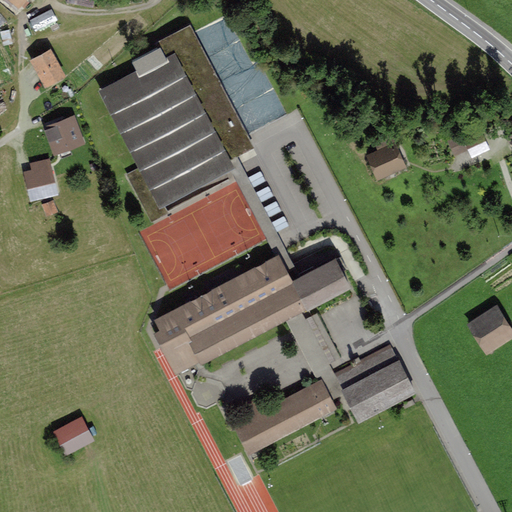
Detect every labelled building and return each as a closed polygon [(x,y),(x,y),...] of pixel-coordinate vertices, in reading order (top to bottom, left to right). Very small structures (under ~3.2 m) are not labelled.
[(36,29),(58,18),(52,7),(31,18),(36,29)] [(235,155),(247,148),(214,84),(219,81),(189,26),(167,38),(169,42),(132,61),(138,72),(102,91),(142,167),(128,174),(152,220),(160,216),(156,208),(232,168),(231,166),(239,162),(235,155)] [(49,50),(31,60),(44,83),(62,74),(49,50)] [(59,125),(47,130),(54,149),(81,139),(74,119),(63,124),(62,121),(58,122),(59,125)] [(463,134),(449,140),(455,154),(469,148),(472,155),(486,148),(480,135),(466,141),(463,134)] [(385,173),(402,165),(395,148),(392,136),(375,139),(379,149),(369,154),(379,178),(385,175),(385,173)] [(32,171),(27,172),(33,196),(57,191),(50,160),(30,164),(32,171)] [(57,210),(52,201),(43,205),(48,215),(57,210)] [(157,332),(176,370),(194,361),(192,358),(198,355),(201,360),(348,283),(337,262),(342,260),(340,257),(315,270),(313,266),(298,274),(287,254),(279,258),(278,256),(157,319),(163,329),(157,332)] [(511,336),(511,331),(495,305),(470,322),(489,351),(511,336)] [(295,316),(288,319),(316,374),(322,371),(321,368),(332,362),(321,342),(330,338),(316,311),(298,321),(295,316)] [(354,364),(335,374),(359,418),(360,419),(413,391),(413,390),(413,389),(390,345),(360,361),(358,357),(352,360),(354,364)] [(236,426),(249,450),(334,406),(322,381),(265,411),(259,398),(250,403),(257,415),(236,426)] [(415,403),(413,399),(396,407),(398,412),(415,403)] [(82,417),(56,430),(66,450),(92,436),(82,417)]
